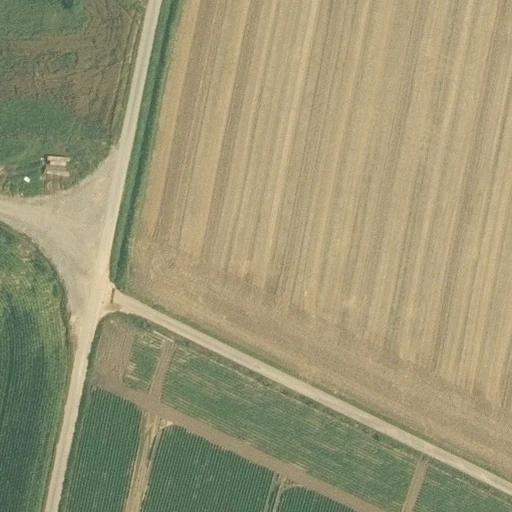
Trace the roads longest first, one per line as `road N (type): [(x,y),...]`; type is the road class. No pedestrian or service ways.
road 1 (unclassified): [(164,0),(57,511)]
road 2 (track): [(105,281),(511,483)]
